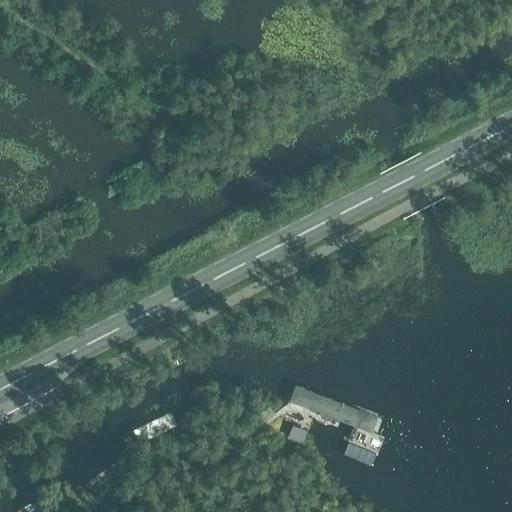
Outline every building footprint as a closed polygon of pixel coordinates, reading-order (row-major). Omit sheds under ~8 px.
[(378,415),(294,384),(288,401),(352,424),(357,426),(372,432),(378,415)] [(258,413),(264,421),(275,413),(268,405),(258,413)] [(171,410),(133,426),(139,440),(177,424),(171,410)] [(111,446),(74,472),(83,485),(120,459),(111,446)] [(511,511),(492,499),(482,511),(511,511)]
